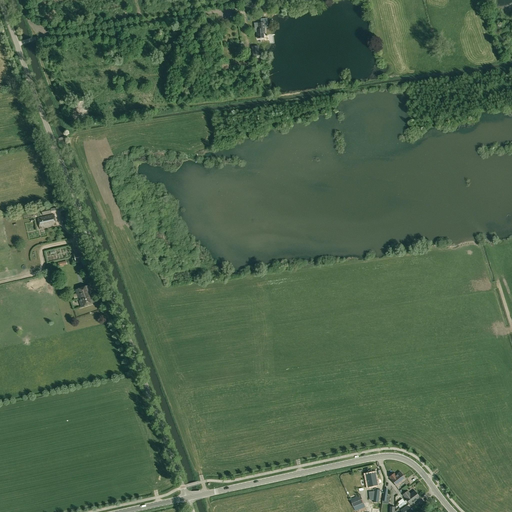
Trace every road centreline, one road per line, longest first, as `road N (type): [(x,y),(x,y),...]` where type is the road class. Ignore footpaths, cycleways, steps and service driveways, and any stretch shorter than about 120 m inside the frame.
road 1 (unclassified): [(186,497),(0,1)]
road 2 (secondary): [(452,511),(416,466),(391,455),(186,497)]
